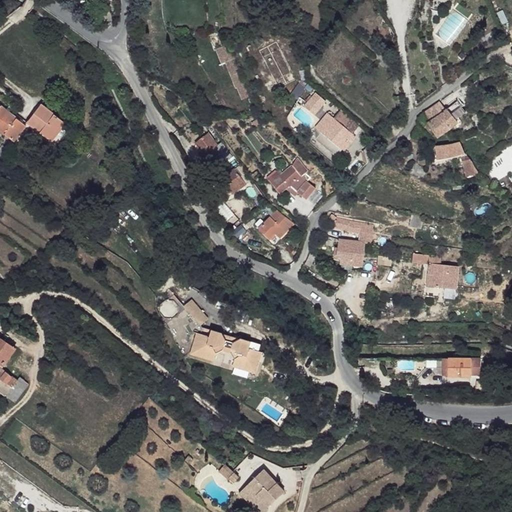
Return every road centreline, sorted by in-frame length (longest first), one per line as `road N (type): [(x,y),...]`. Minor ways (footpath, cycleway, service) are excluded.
road 1 (unclassified): [(511,413),(388,408),(366,393),(343,367),(337,324),(320,299),(231,254),(110,33)]
road 2 (unknown): [(366,393),(308,439),(281,449),(235,428),(66,296),(0,301)]
road 3 (unknown): [(379,401),(317,467),(300,511)]
